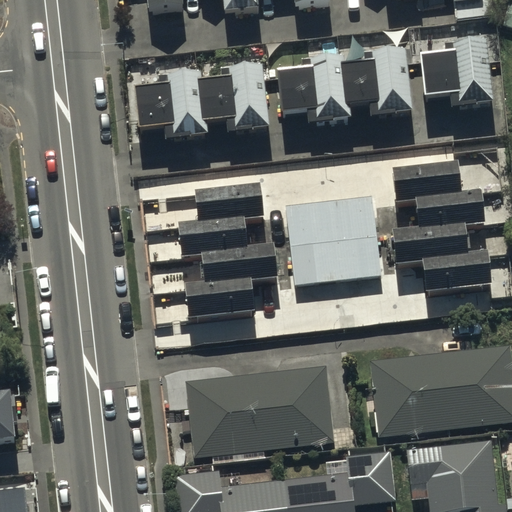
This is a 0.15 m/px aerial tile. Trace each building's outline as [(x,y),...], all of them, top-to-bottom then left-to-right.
[(145,0),(147,10),(184,6),(183,0),(222,0),(223,10),(258,6),(257,0),(293,0),(294,4),(330,0),(145,0)] [(451,0),(454,20),(495,15),(492,0),(451,0)] [(449,62),(423,65),(429,109),(454,106),(456,120),(498,114),(489,43),(447,48),(449,62)] [(368,74),(348,76),(353,117),(374,114),(375,130),(419,124),(410,52),(366,57),(368,74)] [(305,81),(282,84),(287,125),(310,122),(312,136),(354,131),(353,117),(348,76),(345,59),(303,64),(305,81)] [(225,89),(204,92),(209,133),(229,131),(231,146),(274,141),(265,69),(223,74),(225,89)] [(202,75),(161,80),(163,97),(138,100),(143,141),(167,138),(169,152),(211,147),(209,133),(204,92),(202,75)] [(461,169),(396,176),(399,210),(419,208),(465,203),(461,169)] [(264,193),(197,199),(200,233),(248,228),(267,227),(264,193)] [(465,203),(419,208),(422,241),(470,235),(488,234),(485,201),(465,203)] [(374,202),(285,212),(295,293),(383,283),(374,202)] [(200,233),(182,234),(185,265),(205,263),(251,258),(248,228),(200,233)] [(473,266),(470,235),(422,241),(397,244),(400,274),(426,271),(473,266)] [(251,258),(205,263),(208,295),(256,290),(280,288),(277,256),(251,258)] [(473,266),(426,271),(430,302),(496,294),(492,264),(473,266)] [(259,322),(256,290),(208,295),(190,297),(194,329),(259,322)] [(511,351),(370,368),(379,444),(511,428),(511,351)] [(328,373),(187,389),(196,465),(337,449),(328,373)] [(0,443),(16,441),(11,389),(0,390),(0,443)] [(496,444),(405,454),(411,508),(429,506),(429,511),(509,511),(508,507),(503,508),(496,444)] [(222,478),(175,483),(178,511),(358,511),(398,507),(393,459),(347,464),(349,479),(224,493),(222,478)] [(0,511),(28,511),(26,485),(0,488),(0,511)]
